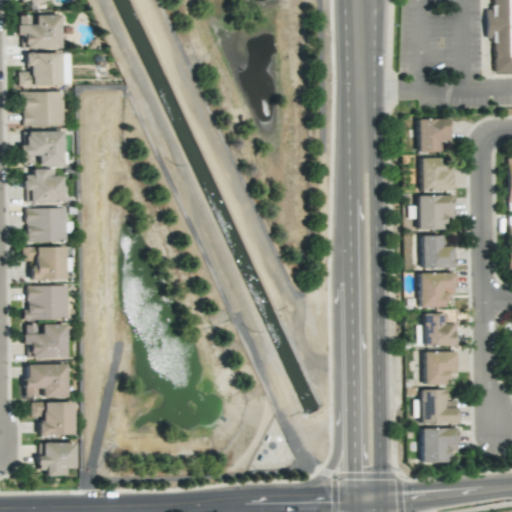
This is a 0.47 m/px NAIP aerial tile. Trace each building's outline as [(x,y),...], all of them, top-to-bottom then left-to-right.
[(511,0),(489,0),(489,10),(482,10),(482,40),(490,40),(491,72),(511,71),(511,0)] [(54,52),(21,53),(22,71),(13,71),(13,86),(54,86),(54,52)] [(64,84),(64,53),(55,53),(55,84),(64,84)] [(58,125),(57,91),(13,92),(14,103),(17,103),(18,126),(58,125)] [(413,119),(414,152),(438,151),(438,141),(448,140),(447,118),(413,119)] [(56,131),(19,131),(19,144),(14,144),(15,165),(30,165),(57,164),(56,131)] [(417,191),(450,190),(450,168),(439,169),(439,157),(416,158),(417,191)] [(47,169),(26,169),(26,174),(18,174),(19,202),(56,202),(55,175),(47,175),(47,169)] [(451,195),(414,194),(413,229),(442,230),(442,217),(450,217),(451,195)] [(19,208),(19,242),(59,242),(60,208),(19,208)] [(437,235),(417,236),(418,268),(451,268),(450,246),(438,246),(437,235)] [(16,247),(16,261),(24,261),(24,280),(58,279),(57,246),(16,247)] [(415,307),(443,306),(443,295),(452,295),(451,272),(414,273),(415,307)] [(60,285),(20,286),(20,308),(17,308),(17,320),(61,320),(60,285)] [(438,313),(418,313),(418,325),(413,325),(413,346),(454,346),(453,323),(438,323),(438,313)] [(59,357),(59,324),(35,324),(35,332),(30,332),(30,325),(18,325),(19,358),(59,357)] [(453,351),(419,352),(420,385),(444,384),(444,374),(454,373),(453,351)] [(36,397),(60,397),(60,364),(19,364),(19,397),(32,397),(31,389),(36,388),(36,397)] [(416,390),(417,424),(454,423),(453,401),(443,401),(442,389),(416,390)] [(66,434),(66,401),(24,402),(24,416),(33,416),(34,435),(66,434)] [(454,427),(417,429),(418,463),(446,462),(446,451),(455,450),(454,427)] [(61,474),(61,469),(69,468),(69,442),(32,442),(33,475),(61,474)]
